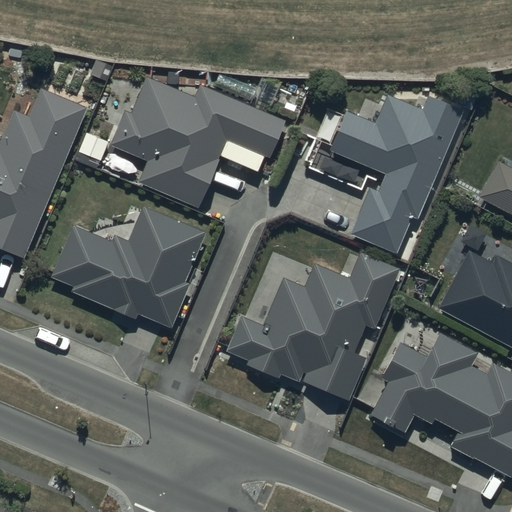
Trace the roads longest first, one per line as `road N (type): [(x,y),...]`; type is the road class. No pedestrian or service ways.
road 1 (residential): [(0,346),(206,434)]
road 2 (residential): [(206,434),(390,511)]
road 3 (residential): [(179,495),(0,419)]
